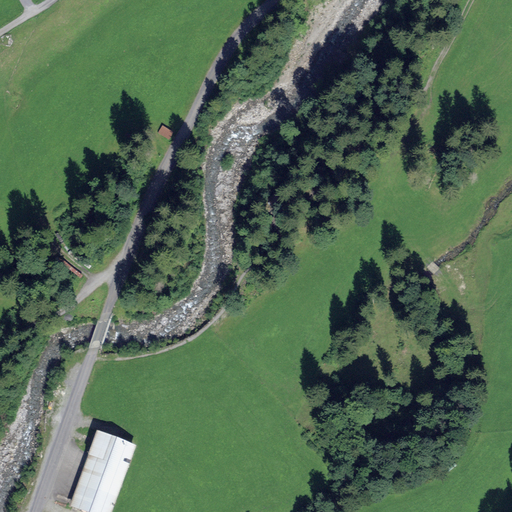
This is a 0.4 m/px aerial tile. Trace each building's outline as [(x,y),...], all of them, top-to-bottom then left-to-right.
[(174,133),(163,126),(158,134),(169,141),(174,133)] [(278,195),(270,201),(276,210),(284,204),(278,195)] [(264,216),(260,225),(270,229),(274,220),(264,216)] [(133,449),(98,436),(91,455),(126,468),(133,449)] [(109,511),(126,468),(91,455),(72,506),(88,511),(109,511)]
